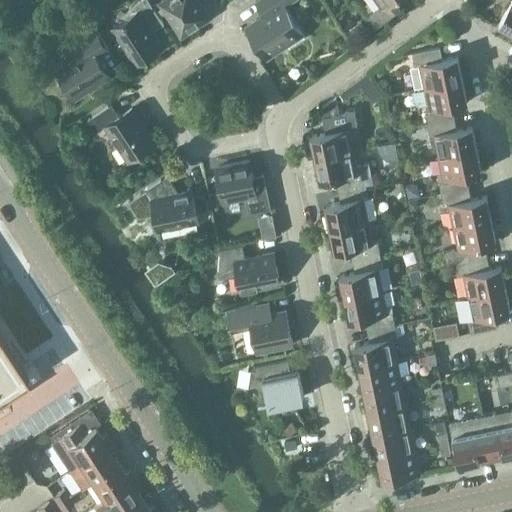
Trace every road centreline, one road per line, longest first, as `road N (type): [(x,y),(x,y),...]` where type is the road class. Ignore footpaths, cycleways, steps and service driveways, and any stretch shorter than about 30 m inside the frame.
road 1 (residential): [(353,511),(277,136)]
road 2 (residential): [(283,112),(242,49),(221,40),(163,74),(157,87),(190,148),(277,136)]
road 3 (tertiary): [(109,361),(0,193)]
road 4 (residential): [(283,112),(441,0)]
road 5 (tertiary): [(208,511),(109,361)]
road 6 (residential): [(511,201),(480,47)]
road 7 (residential): [(109,361),(0,431)]
